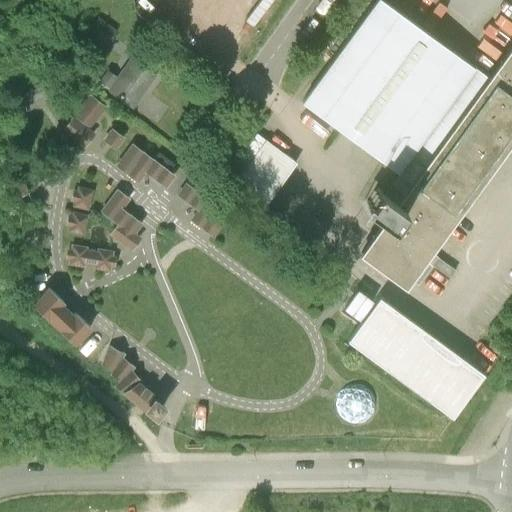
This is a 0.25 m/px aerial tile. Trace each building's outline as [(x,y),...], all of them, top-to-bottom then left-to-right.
[(511,44),(488,78),(441,44),(380,0),(376,0),(302,103),(350,137),(397,171),(381,193),(377,190),(365,206),(384,220),(360,255),(403,286),(511,138),(511,139),(511,44)] [(114,31),(98,18),(85,35),(101,48),(114,31)] [(132,60),(118,80),(110,90),(131,105),(152,75),(132,60)] [(118,80),(107,72),(99,82),(110,90),(118,80)] [(103,106),(88,95),(74,114),(88,125),(103,106)] [(92,133),(72,118),(64,128),(84,143),(92,133)] [(111,129),(104,139),(114,147),(121,137),(111,129)] [(244,154),(252,160),(234,186),(263,208),(295,162),(258,134),(244,154)] [(164,184),(172,174),(168,171),(152,159),(132,144),(116,165),(137,180),(145,170),(164,184)] [(157,152),(152,159),(168,171),(173,164),(157,152)] [(26,191),(21,180),(12,185),(17,196),(26,191)] [(226,213),(185,184),(178,194),(198,209),(191,219),(211,233),(226,213)] [(70,199),(74,200),(73,204),(86,208),(91,190),(78,187),(76,192),(72,191),(70,199)] [(127,198),(117,190),(101,210),(118,222),(110,233),(131,248),(138,237),(132,233),(139,223),(119,208),(127,198)] [(65,224),(69,225),(68,230),(81,233),(86,216),(73,212),(72,217),(67,216),(65,224)] [(71,250),(66,249),(65,257),(69,258),(69,263),(82,265),(82,262),(95,264),(95,267),(108,269),(109,264),(114,265),(115,257),(110,256),(111,251),(98,249),(97,252),(84,250),(85,247),(71,245),(71,250)] [(89,327),(47,287),(31,304),(73,344),(89,327)] [(393,308),(378,297),(346,341),(452,417),(484,373),(393,308)] [(124,351),(109,344),(101,364),(112,371),(109,375),(118,381),(114,385),(155,420),(165,406),(157,400),(159,398),(138,382),(141,378),(131,369),(134,366),(121,356),(124,351)] [(342,419),(351,422),(360,422),(367,417),(373,410),(374,402),(372,393),(366,386),(358,383),(349,383),(341,388),(336,395),(334,403),(337,412),(342,419)]
